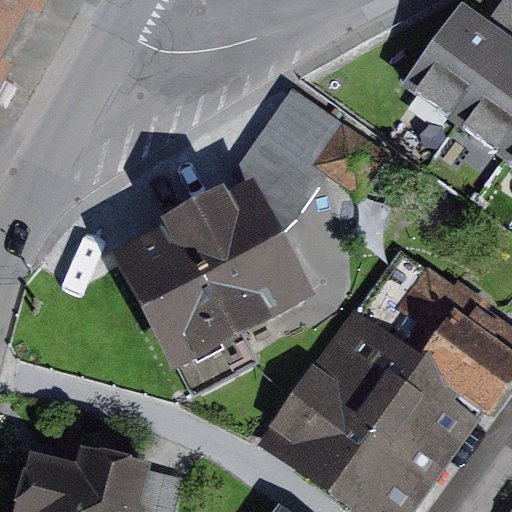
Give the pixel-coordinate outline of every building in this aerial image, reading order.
[(0,0),(0,75),(41,0),(0,0)] [(479,1),(421,81),(511,146),(511,7),(509,13),(504,19),(479,1)] [(361,129),(301,89),(274,127),(252,159),(262,177),(289,230),(361,129)] [(181,223),(132,249),(191,358),(321,288),(289,230),(262,177),(251,182),(241,188),(236,180),(175,212),(181,223)] [(400,336),(369,315),(276,448),(367,511),(434,511),(501,416),(511,423),(511,421),(511,314),(447,269),(400,336)] [(107,462),(48,446),(30,511),(144,511),(158,462),(110,449),(107,462)]
